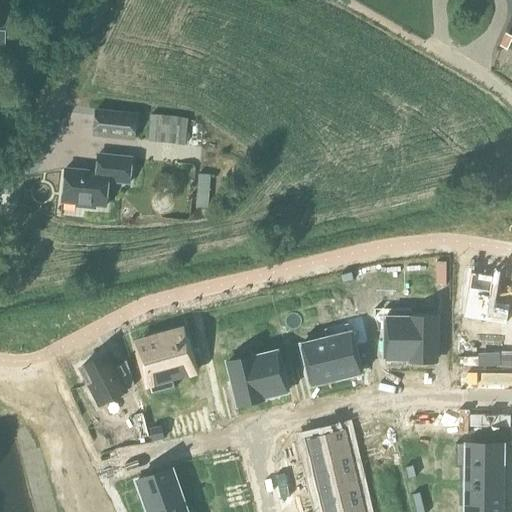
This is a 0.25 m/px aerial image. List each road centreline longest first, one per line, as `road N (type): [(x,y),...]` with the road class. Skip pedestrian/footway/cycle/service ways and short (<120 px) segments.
road 1 (residential): [(248,431),(384,396),(511,401)]
road 2 (residential): [(0,186),(15,177),(104,0)]
road 3 (residential): [(124,462),(248,431)]
